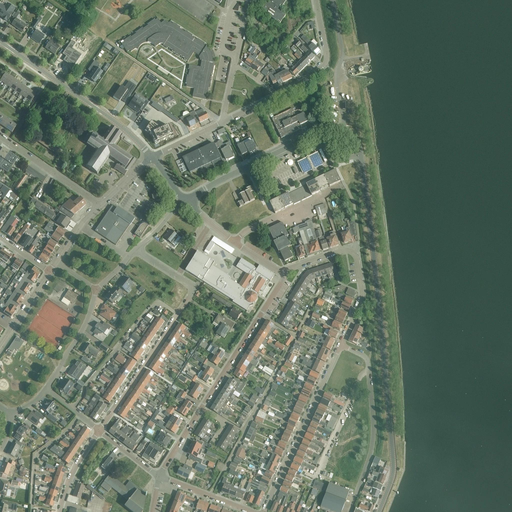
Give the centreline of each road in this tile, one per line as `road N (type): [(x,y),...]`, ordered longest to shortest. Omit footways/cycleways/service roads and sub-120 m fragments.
road 1 (residential): [(379,511),(393,471),(360,155)]
road 2 (residential): [(158,476),(284,272)]
road 3 (residential): [(152,157),(101,110),(0,41)]
road 4 (residential): [(177,277),(192,289),(98,431)]
road 5 (residential): [(348,511),(373,431),(368,364),(340,344)]
road 6 (residential): [(263,511),(340,344)]
road 7 (residential): [(275,96),(324,64),(315,0)]
road 8 (residential): [(99,205),(0,136)]
